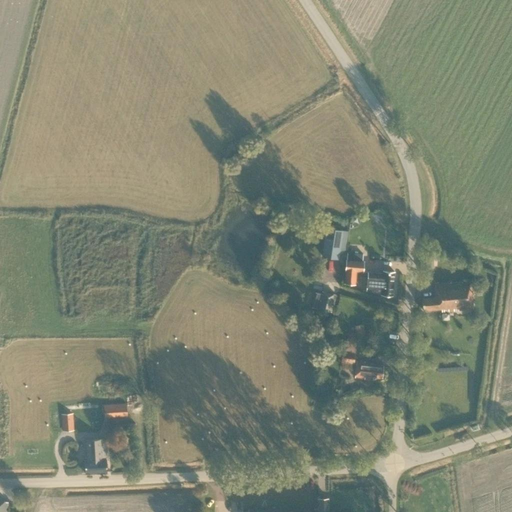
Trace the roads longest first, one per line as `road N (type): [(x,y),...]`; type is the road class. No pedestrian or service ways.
road 1 (tertiary): [(395,465),(414,191),(396,138),(303,0)]
road 2 (unclassified): [(0,483),(395,465)]
road 3 (unclassified): [(395,465),(511,429)]
